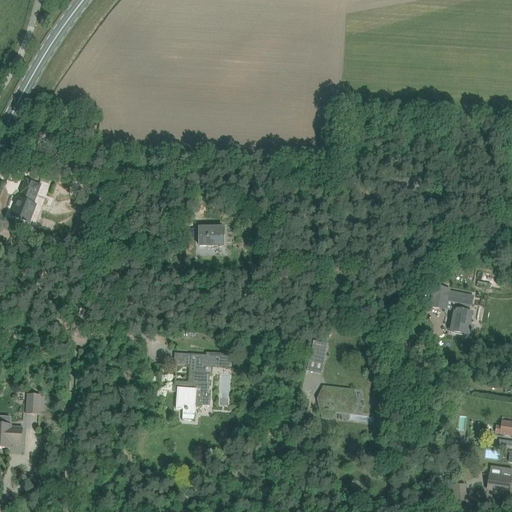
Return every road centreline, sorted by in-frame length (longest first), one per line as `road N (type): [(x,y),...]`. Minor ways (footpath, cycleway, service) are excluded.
road 1 (unknown): [(426,511),(438,492),(439,464),(399,368),(421,297)]
road 2 (residential): [(72,511),(74,325)]
road 3 (secondary): [(0,143),(89,0)]
